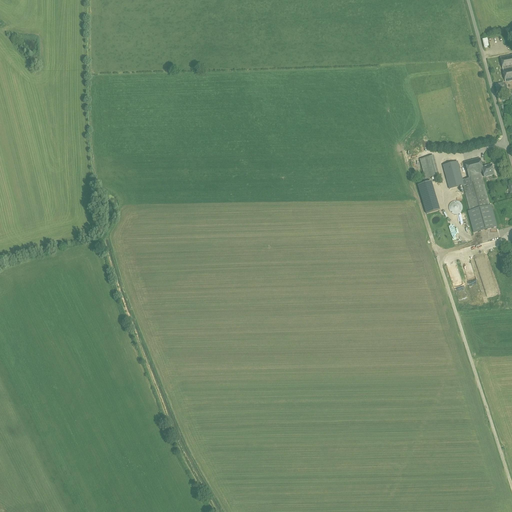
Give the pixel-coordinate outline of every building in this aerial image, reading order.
[(511,55),(501,58),(506,82),(511,80),(511,55)] [(495,84),(497,92),(508,90),(506,84),(504,85),(503,83),(495,84)] [(426,158),(420,160),(426,179),(439,176),(434,156),(426,158)] [(485,177),(494,175),(492,165),(483,168),(480,159),(465,163),(470,179),(463,181),(458,162),(443,166),(450,189),(463,186),(470,211),(489,206),(480,173),(484,172),(485,177)] [(419,182),(427,212),(440,208),(432,179),(419,182)] [(449,208),(450,211),(451,212),(453,214),(457,214),(460,213),(462,210),(463,207),(462,205),(461,204),(460,203),(458,202),(456,201),(454,201),(452,202),(450,204),(449,206),(449,208)] [(470,211),(468,212),(474,233),(496,227),(490,206),(489,206),(470,211)] [(511,250),(499,254),(502,266),(511,262),(511,250)]
